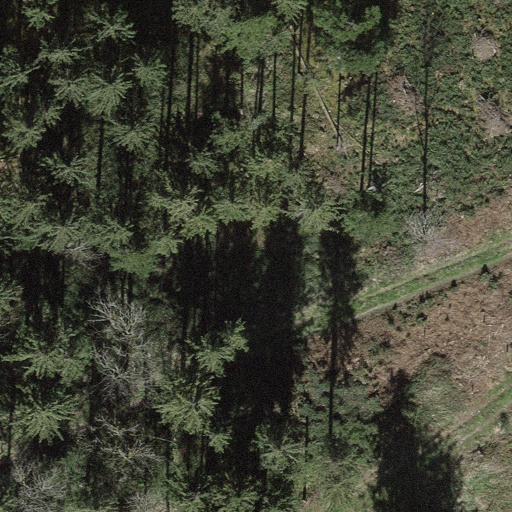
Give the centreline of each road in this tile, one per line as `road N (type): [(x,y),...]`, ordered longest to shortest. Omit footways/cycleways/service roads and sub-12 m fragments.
road 1 (track): [(0,468),(511,232)]
road 2 (track): [(511,384),(349,511)]
road 3 (track): [(0,93),(167,113)]
